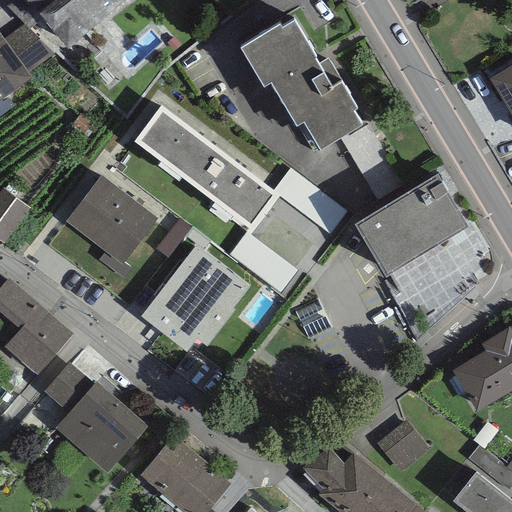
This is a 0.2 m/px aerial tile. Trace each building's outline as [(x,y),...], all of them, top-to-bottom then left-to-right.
[(14,0),(8,4),(28,26),(43,16),(67,45),(118,0),(14,0)] [(279,18),(239,42),(262,81),(268,78),(312,150),(361,120),(353,106),(357,104),(341,76),(332,81),(293,15),(281,22),(279,18)] [(3,37),(29,72),(52,51),(23,25),(3,37)] [(29,72),(3,37),(0,32),(0,98),(32,76),(29,72)] [(511,62),(489,76),(511,114),(511,62)] [(275,188),(161,101),(133,138),(247,223),(275,188)] [(346,210),(290,167),(275,188),(247,223),(249,226),(228,254),(279,292),(297,269),(251,233),(279,195),(330,233),(346,210)] [(157,215),(101,171),(64,218),(105,251),(99,258),(124,277),(132,267),(122,260),(157,215)] [(437,171),(355,218),(386,270),(467,223),(437,171)] [(30,206),(3,186),(0,191),(0,237),(5,241),(30,206)] [(242,286),(198,251),(163,294),(206,329),(242,286)] [(73,330),(9,277),(0,287),(0,310),(19,326),(3,346),(37,374),(73,330)] [(167,310),(141,290),(124,312),(150,333),(167,310)] [(480,344),(485,352),(509,393),(511,391),(511,332),(509,327),(480,344)] [(509,393),(485,352),(452,370),(476,412),(509,393)] [(68,411),(94,381),(69,361),(44,390),(68,411)] [(94,381),(68,411),(55,426),(106,471),(147,425),(95,380),(94,381)] [(428,448),(407,420),(378,442),(399,470),(428,448)] [(203,511),(230,480),(172,433),(140,473),(187,511),(203,511)] [(342,511),(353,511),(384,475),(354,449),(343,460),(329,444),(304,463),(323,486),(318,492),(342,511)] [(511,511),(511,497),(475,469),(453,497),(471,511),(511,511)] [(428,511),(384,475),(353,511),(428,511)]
